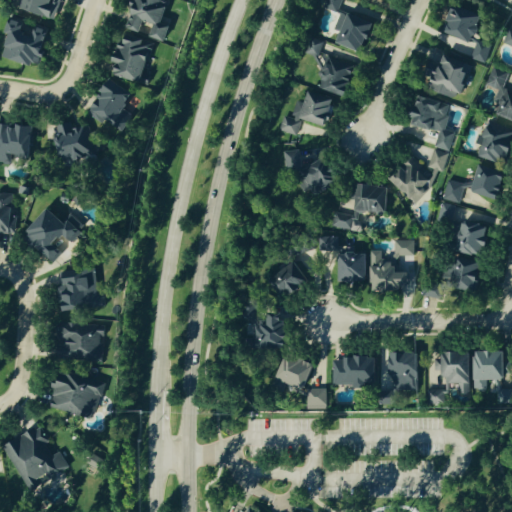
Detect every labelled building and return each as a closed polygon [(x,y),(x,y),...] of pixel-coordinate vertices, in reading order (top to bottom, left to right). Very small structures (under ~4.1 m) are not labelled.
[(58,19),(65,0),(18,0),(18,3),(58,19)] [(169,41),(175,23),(167,20),(173,0),(138,0),(129,28),(144,33),(148,21),(159,24),(154,37),(169,41)] [(346,0),(330,0),(326,8),(339,14),(346,0)] [(477,44),(472,58),(485,64),(492,46),(478,40),(488,16),(458,4),(447,32),(477,44)] [(367,52),(378,23),(344,10),(337,28),(345,31),(341,43),(367,52)] [(6,56),(44,67),(54,31),(13,20),(9,32),(12,33),(6,56)] [(119,75),(145,83),(157,43),(129,35),(126,45),(123,44),(118,62),(122,63),(119,75)] [(434,88),(456,97),(458,91),(465,94),(477,64),(448,52),(434,88)] [(324,89),(350,97),(360,66),(329,56),(323,76),(327,77),(324,89)] [(511,118),(511,89),(505,87),(510,73),(493,67),(487,86),(500,90),(493,112),(511,118)] [(104,123),(107,119),(127,131),(136,116),(126,111),(137,92),(113,78),(91,116),(104,123)] [(300,135),(303,120),(332,126),(338,100),(312,94),(310,104),(298,101),(294,118),(284,116),(281,131),(300,135)] [(451,151),(456,132),(447,131),(454,104),(423,96),(416,126),(441,131),(437,148),(451,151)] [(58,125),(67,164),(98,157),(91,125),(76,129),(74,122),(58,125)] [(482,156),(511,165),(511,163),(511,129),(494,123),(482,156)] [(0,161),(10,163),(12,153),(32,156),(36,126),(21,124),(20,127),(0,124),(0,126),(0,161)] [(449,153),(434,150),(431,168),(445,171),(449,153)] [(302,151),(286,151),(287,172),(303,171),(302,151)] [(311,167),(319,193),(345,185),(336,159),(311,167)] [(398,186),(413,192),(410,199),(425,205),(437,172),(407,161),(398,186)] [(511,175),(484,166),(476,192),(503,200),(511,175)] [(463,203),(466,183),(450,181),(447,201),(463,203)] [(391,186),(362,185),(361,211),(390,213),(391,186)] [(0,234),(0,233),(15,234),(16,194),(0,193),(0,234)] [(453,224),(458,206),(444,203),(439,221),(453,224)] [(56,262),(65,253),(57,245),(67,235),(74,242),(84,231),(72,219),(68,223),(52,208),(27,234),(56,262)] [(365,217),(338,216),(338,230),(364,231),(365,217)] [(486,256),(488,245),(491,245),(494,226),(466,221),(461,252),(486,256)] [(321,251),(344,252),(344,281),(371,281),(371,253),(353,253),(353,247),(340,247),(340,237),(321,237),(321,251)] [(397,256),(416,256),(416,241),(397,241),(397,256)] [(398,272),(398,261),(384,261),(384,251),(375,251),(375,290),(414,290),(414,272),(398,272)] [(443,299),(446,286),(453,285),(483,292),(486,281),(486,279),(487,273),(486,261),(464,256),(462,265),(453,265),(449,264),(446,279),(426,281),(425,286),(425,296),(443,299)] [(285,299),(312,288),(302,263),(275,274),(285,299)] [(99,273),(87,274),(87,270),(65,272),(67,288),(70,287),(72,312),(90,310),(90,305),(102,304),(99,273)] [(293,348),(291,313),(271,314),(272,326),(261,327),(263,350),(293,348)] [(70,352),(95,361),(99,361),(100,359),(103,350),(103,342),(108,329),(109,325),(68,323),(64,335),(63,340),(70,343),(70,352)] [(499,404),(511,403),(511,389),(502,389),(502,381),(510,380),(510,351),(479,351),(479,390),(490,390),(490,381),(499,381),(499,404)] [(448,390),(433,390),(433,404),(448,404),(448,395),(453,395),(453,384),(461,384),(461,395),(475,395),(475,352),(449,352),(448,390)] [(396,353),(395,390),(422,391),(423,353),(396,353)] [(282,381),(310,389),(318,362),(290,354),(282,381)] [(336,385),(360,385),(360,389),(372,388),(372,384),(379,384),(379,357),(335,358),(336,385)] [(53,408),(93,419),(104,380),(64,369),(53,408)] [(309,410),(329,409),(329,388),(309,389),(309,410)] [(70,470),(45,425),(7,445),(31,489),(52,478),(53,479),(70,470)]
